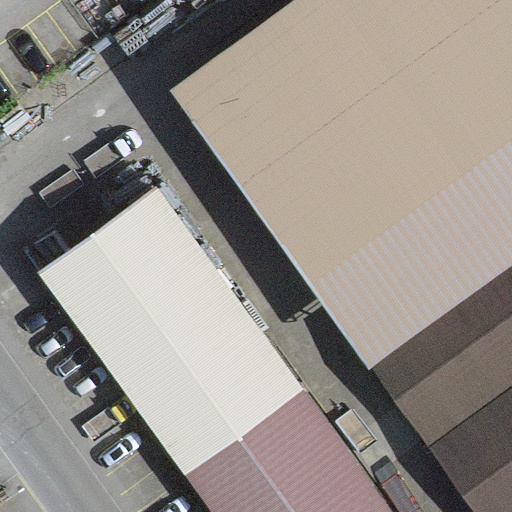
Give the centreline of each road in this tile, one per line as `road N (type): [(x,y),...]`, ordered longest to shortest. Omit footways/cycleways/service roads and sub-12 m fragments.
road 1 (unknown): [(430,511),(161,138),(142,126),(99,124),(0,190)]
road 2 (unknown): [(0,272),(165,511)]
road 3 (unclassified): [(88,511),(0,388)]
